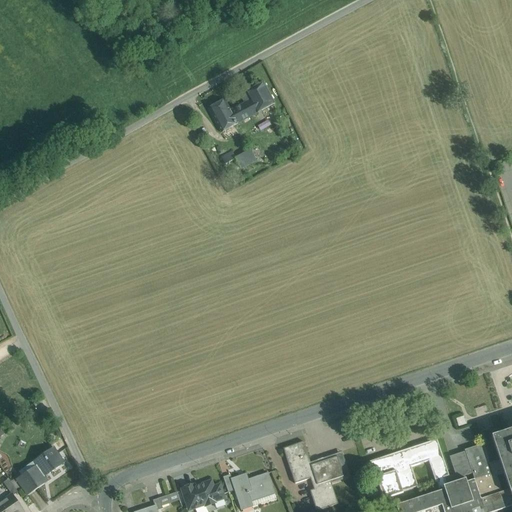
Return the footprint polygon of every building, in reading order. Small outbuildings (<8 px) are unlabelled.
[(274,104),(263,84),(241,96),(245,104),(250,101),(256,113),(274,104)] [(224,101),(209,109),(222,133),(236,125),(236,124),(230,112),(230,111),(224,101)] [(245,104),(230,112),(236,124),(256,113),(250,101),(245,104)] [(256,161),(250,151),(245,154),(250,164),(256,161)] [(232,152),(221,157),(230,175),(241,169),(236,159),(232,152)] [(250,164),(245,154),(236,159),(241,169),(250,164)] [(511,430),(491,437),(499,461),(489,465),(487,460),(488,460),(483,445),(464,451),(474,480),(483,507),(466,511),(451,511),(444,490),(440,491),(396,506),(397,511),(494,511),(511,506),(511,430)] [(437,440),(369,462),(372,472),(374,471),(376,478),(383,500),(403,493),(403,492),(416,488),(417,489),(418,488),(411,467),(429,462),(436,482),(437,482),(440,491),(444,490),(443,487),(446,486),(444,478),(449,477),(437,440)] [(337,458),(311,466),(303,442),(283,449),(295,484),(310,479),(314,490),(310,491),(317,511),(338,504),(330,481),(343,477),(337,458)] [(36,466),(45,477),(64,463),(54,447),(33,462),(36,466)] [(45,477),(36,466),(16,480),(27,496),(48,482),(45,477)] [(268,473),(245,481),(244,479),(240,481),(239,479),(232,481),(235,491),(234,491),(241,511),(276,499),(268,473)] [(232,481),(230,475),(223,478),(228,493),(234,491),(235,491),(232,481)] [(446,486),(443,487),(444,490),(451,511),(466,511),(483,507),(474,480),(466,483),(466,479),(446,486)] [(18,493),(8,480),(3,483),(12,496),(13,496),(18,493)] [(211,482),(194,488),(200,506),(205,504),(206,506),(215,504),(214,502),(224,498),(220,488),(217,487),(213,488),(211,482)] [(194,488),(193,485),(182,489),(189,510),(200,506),(194,488)] [(177,493),(159,499),(161,505),(179,500),(180,503),(177,493)] [(12,496),(0,504),(0,511),(22,511),(23,511),(13,496),(12,496)] [(159,499),(153,501),(155,506),(157,511),(163,509),(161,505),(159,499)]
